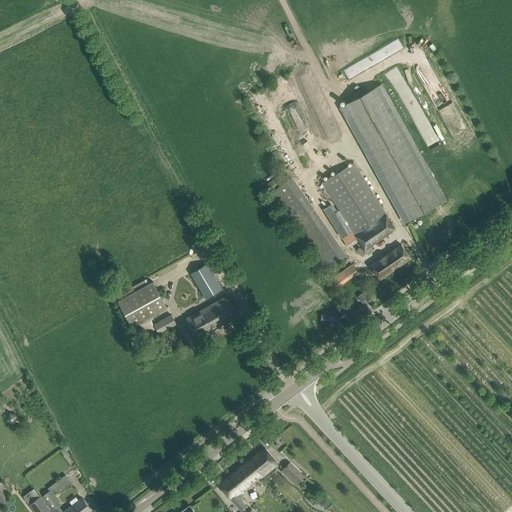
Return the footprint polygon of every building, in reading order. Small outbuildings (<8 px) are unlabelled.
[(295,71),(300,86),(309,83),(305,68),(295,71)] [(442,202),(377,86),(341,106),(406,222),(442,202)] [(350,233),(355,243),(359,241),(365,250),(396,229),(352,163),(321,183),(353,231),(350,233)] [(290,177),(268,193),(323,272),(346,255),(290,177)] [(348,248),(355,243),(350,233),(342,238),(348,248)] [(371,266),(380,279),(411,258),(401,245),(371,266)] [(205,299),(222,289),(207,264),(191,274),(205,299)] [(329,280),(335,288),(358,272),(352,264),(329,280)] [(152,280),(116,300),(131,327),(167,308),(152,280)] [(195,337),(237,314),(227,296),(185,319),(195,337)] [(171,314),(153,324),(159,335),(177,325),(171,314)] [(265,448),(250,460),(262,476),(278,463),(265,448)] [(220,484),(241,511),(247,506),(237,494),(247,486),(248,487),(262,476),(250,460),(220,484)] [(290,462),(284,468),(299,482),(304,476),(290,462)] [(68,478),(54,490),(58,494),(72,483),(68,478)] [(50,490),(42,496),(53,511),(60,505),(50,490)] [(325,496),(320,502),(326,508),(332,502),(325,496)] [(51,511),(40,497),(30,504),(36,511),(51,511)] [(64,511),(87,511),(91,509),(82,498),(64,511)]
